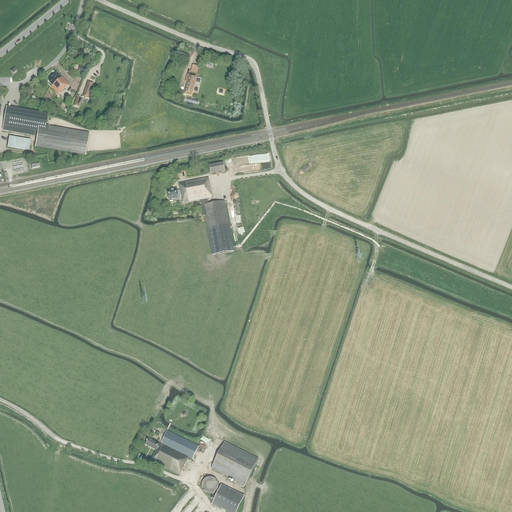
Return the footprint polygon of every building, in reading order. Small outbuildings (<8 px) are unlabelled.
[(61,92),(69,85),(62,77),(61,78),(56,73),(48,80),(52,85),(51,86),(57,94),(61,91),(61,92)] [(191,96),(196,77),(187,74),(185,81),(187,82),(184,94),(191,96)] [(199,93),(203,78),(198,77),(194,92),(199,93)] [(88,99),(93,83),(88,81),(87,82),(83,96),(82,97),(88,99)] [(225,95),(227,89),(219,87),(217,93),(225,95)] [(81,98),(76,96),(73,106),(78,108),(81,98)] [(47,116),(48,114),(6,107),(2,130),(37,136),(35,147),(85,155),(89,134),(45,126),(46,121),(49,122),(49,116),(47,116)] [(29,151),(31,140),(9,137),(7,147),(29,151)] [(211,174),(225,172),(223,163),(222,159),(209,162),(211,174)] [(202,200),(207,199),(212,198),(208,178),(179,184),(180,191),(181,197),(183,204),(202,200)] [(181,197),(180,191),(177,191),(177,189),(167,191),(169,201),(178,199),(178,197),(181,197)] [(233,251),(229,228),(224,201),(208,204),(207,199),(202,200),(213,255),(233,251)] [(179,475),(188,457),(193,459),(199,446),(167,431),(160,445),(149,438),(145,445),(156,450),(150,461),(179,475)] [(212,468),(245,485),(249,478),(258,459),(224,442),(212,468)] [(218,486),(218,485),(218,484),(218,483),(218,482),(217,481),(217,480),(216,480),(216,479),(215,478),(214,478),(213,477),(212,477),(211,477),(210,477),(209,477),(208,477),(207,478),(206,478),(205,479),(204,480),(204,481),(203,481),(203,482),(203,483),(202,484),(202,485),(202,486),(202,487),(203,488),(203,489),(204,490),(204,491),(205,491),(206,492),(207,493),(208,493),(209,493),(210,493),(211,493),(212,493),(213,493),(214,492),(215,492),(216,491),(216,490),(217,490),(217,489),(218,488),(218,487),(218,486)] [(236,511),(244,497),(221,485),(211,505),(221,510),(221,509),(225,511),(236,511)]
